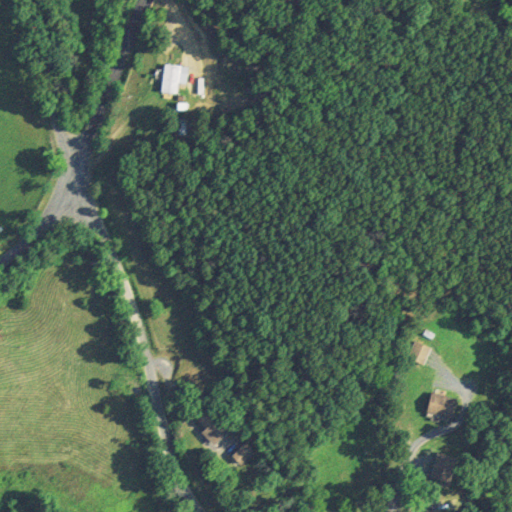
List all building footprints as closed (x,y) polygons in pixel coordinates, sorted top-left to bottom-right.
[(181,64),(165,63),(163,92),(179,93),(181,64)] [(433,348),(417,340),(409,357),(425,365),(433,348)] [(429,412),(457,418),(461,397),(433,392),(429,412)] [(193,415),(216,443),(240,424),(217,396),(193,415)] [(243,464),(255,453),(247,443),(234,454),(243,464)] [(452,483),(459,456),(439,451),(432,477),(452,483)]
